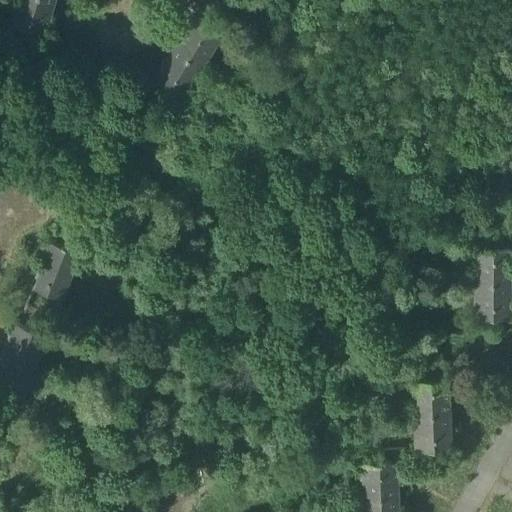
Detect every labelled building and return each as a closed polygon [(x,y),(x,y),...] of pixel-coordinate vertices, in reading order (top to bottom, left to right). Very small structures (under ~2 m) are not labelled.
[(47,0),(16,0),(10,21),(43,31),(49,10),(45,9),(47,0)] [(219,35),(189,17),(178,35),(182,37),(175,49),(201,64),(219,35)] [(201,64),(175,49),(168,60),(164,57),(153,76),(183,94),(201,64)] [(42,163),(0,146),(0,170),(33,184),(42,163)] [(244,225),(133,155),(122,173),(233,243),(244,225)] [(67,196),(59,217),(78,224),(86,204),(67,196)] [(78,249),(47,237),(40,254),(45,256),(33,285),(60,295),(78,249)] [(509,245),(474,245),(473,279),(502,279),(502,266),(509,266),(509,245)] [(502,279),(473,279),(473,313),(508,313),(508,293),(502,293),(502,279)] [(46,333),(14,320),(6,339),(11,341),(6,353),(33,365),(46,333)] [(33,365),(6,353),(1,366),(0,365),(0,388),(20,396),(33,365)] [(444,377),(411,378),(413,412),(441,411),(440,398),(445,398),(444,377)] [(441,411),(413,412),(414,447),(447,445),(446,425),(442,426),(441,411)] [(208,452),(185,444),(178,465),(200,473),(208,452)] [(406,461),(406,448),(380,449),(380,459),(395,459),(395,462),(406,461)] [(380,459),(360,460),(362,495),(392,494),(391,480),(396,480),(395,462),(395,459),(380,459)] [(150,461),(131,511),(155,511),(171,469),(150,461)] [(392,494),(362,495),(362,511),(397,511),(397,507),(392,507),(392,494)]
